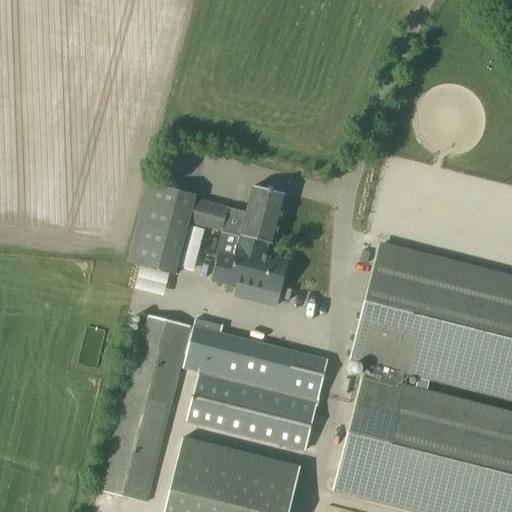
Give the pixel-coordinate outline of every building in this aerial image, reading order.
[(195,195),(149,183),(128,263),(175,275),(188,222),(220,231),(222,231),(228,208),(194,199),(195,195)] [(253,186),(241,236),(243,237),(267,243),(274,245),(274,244),(286,195),(253,186)] [(209,276),(207,283),(238,291),(240,284),(263,289),(259,304),(275,308),(279,293),(279,294),(287,262),(264,256),(267,243),(243,237),(241,236),(222,231),(220,231),(217,244),(208,276),(209,276)] [(511,280),(378,247),(349,359),(367,363),(363,378),(361,378),(333,488),(428,511),(511,511),(511,415),(401,387),(405,371),(511,397),(511,280)] [(190,327),(143,315),(98,491),(146,503),(170,406),(190,327)] [(305,451),(317,402),(327,362),(193,328),(183,368),(236,381),(235,386),(198,377),(187,421),(305,451)] [(183,438),(164,511),(289,511),(300,467),(183,438)]
